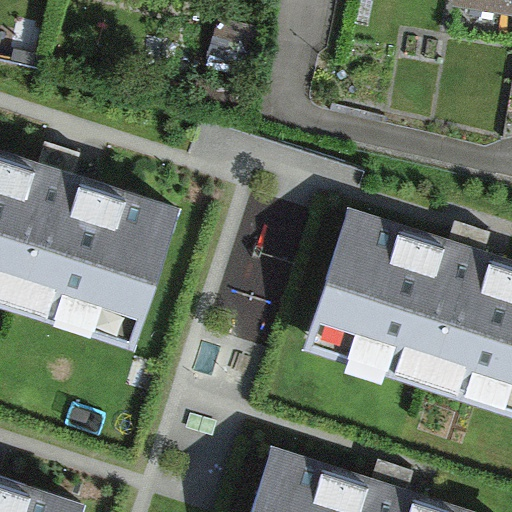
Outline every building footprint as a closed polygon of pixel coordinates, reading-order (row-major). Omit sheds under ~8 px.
[(511,0),(462,0),(463,3),(511,9),(511,0)] [(173,209),(0,152),(0,298),(130,341),(173,209)] [(511,263),(334,201),(284,343),(511,423),(511,263)] [(448,511),(276,459),(259,511),(448,511)] [(0,511),(91,511),(94,506),(0,475),(0,511)]
